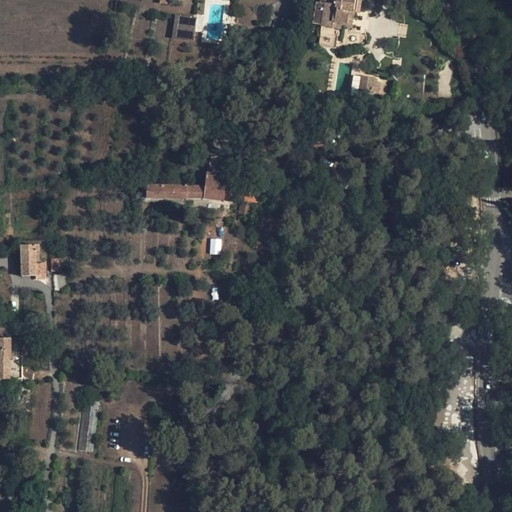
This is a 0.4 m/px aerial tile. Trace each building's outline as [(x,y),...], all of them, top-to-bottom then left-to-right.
[(318,46),(335,48),(338,30),(343,30),(344,27),(351,28),(354,15),(356,15),(358,0),(325,0),(325,4),(317,3),(313,23),(322,25),(318,46)] [(196,19),(176,16),(173,38),(194,41),(196,19)] [(297,23),(282,20),(279,34),(295,37),(297,23)] [(351,92),(385,95),(387,78),(352,75),(351,92)] [(228,86),(227,94),(235,95),(236,87),(228,86)] [(250,162),(242,161),(242,172),(249,172),(250,162)] [(232,202),(235,177),(207,174),(205,187),(147,185),(146,198),(184,199),(184,198),(204,198),(232,202)] [(261,192),(241,190),(239,201),(260,203),(261,192)] [(250,206),(240,204),(238,214),(248,216),(250,206)] [(36,245),(21,246),(21,255),(40,253),(40,250),(36,250),(36,245)] [(40,264),(40,253),(21,255),(22,276),(35,276),(46,275),(46,263),(40,264)] [(60,260),(52,260),(52,272),(61,271),(60,260)] [(10,359),(10,338),(0,338),(0,379),(8,379),(8,359),(10,359)]
